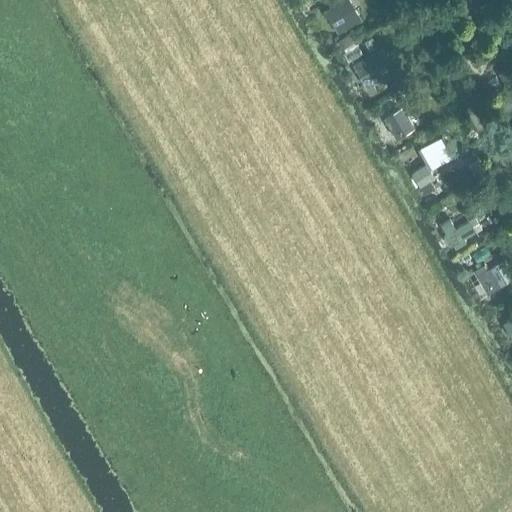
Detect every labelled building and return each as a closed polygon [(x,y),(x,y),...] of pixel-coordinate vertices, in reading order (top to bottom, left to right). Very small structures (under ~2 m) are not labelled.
[(331,0),(329,2),(331,5),(344,28),(362,17),(351,0),(331,0)] [(473,0),(479,9),(493,0),(473,0)] [(350,32),(337,41),(342,49),(345,47),(355,40),(350,32)] [(511,32),(496,41),(505,57),(511,53),(511,32)] [(372,36),(364,41),(369,50),(378,46),(372,36)] [(374,52),(354,63),(367,86),(387,74),(374,52)] [(511,73),(508,67),(499,73),(504,81),(511,76),(511,73)] [(405,90),(396,94),(400,102),(409,97),(405,90)] [(403,105),(384,116),(396,137),(415,126),(403,105)] [(434,158),(412,171),(425,193),(435,187),(431,180),(443,173),(434,158)] [(450,217),(441,223),(446,233),(444,234),(451,245),(453,244),(455,248),(467,241),(465,237),(477,230),(470,219),(456,227),(450,217)] [(484,263),(474,269),(488,293),(511,278),(511,276),(502,260),(487,269),(484,263)] [(511,316),(503,322),(511,337),(511,316)]
